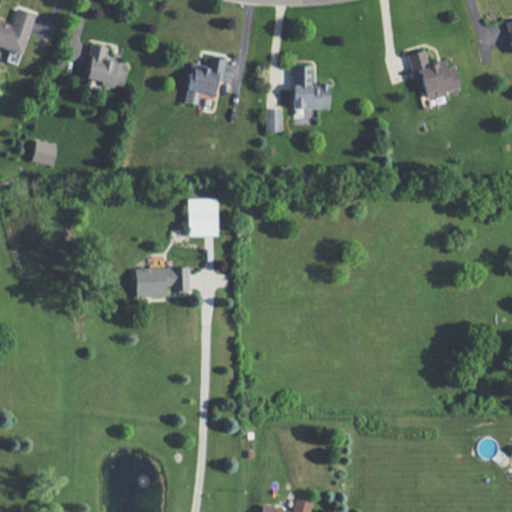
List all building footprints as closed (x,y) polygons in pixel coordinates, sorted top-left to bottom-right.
[(0,21),(0,46),(20,54),(34,14),(15,8),(9,25),(0,21)] [(106,46),(89,43),(83,79),(121,86),(125,63),(115,61),(115,57),(104,55),(106,46)] [(424,96),(458,89),(452,65),(445,67),(443,59),(425,63),(422,49),(405,53),(411,78),(419,76),(424,96)] [(224,59),(207,56),(206,65),(189,62),(182,102),(196,104),(198,91),(213,94),(215,80),(220,81),(224,59)] [(327,83),(310,83),(310,65),(291,65),(292,108),(328,108),(327,83)] [(264,131),(280,130),(280,108),(263,109),(264,131)] [(54,143),(34,139),(29,161),(50,165),(54,143)] [(186,235),(216,235),(216,197),(186,198),(186,235)] [(133,268),(134,297),(166,295),(166,292),(188,291),(187,266),(133,268)] [(257,511),(305,511),(308,501),(291,497),(288,510),(259,503),(257,511)]
